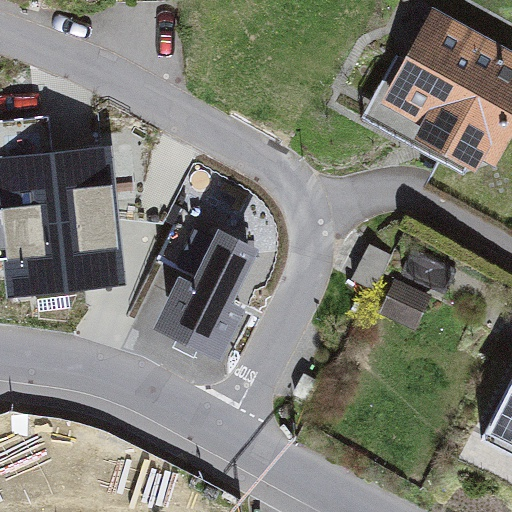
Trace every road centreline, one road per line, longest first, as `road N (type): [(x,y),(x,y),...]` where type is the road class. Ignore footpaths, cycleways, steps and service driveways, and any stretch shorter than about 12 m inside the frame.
road 1 (residential): [(250,431),(325,268),(335,210),(316,190),(0,25)]
road 2 (residential): [(0,355),(92,362),(250,431)]
road 3 (residential): [(250,431),(393,511)]
